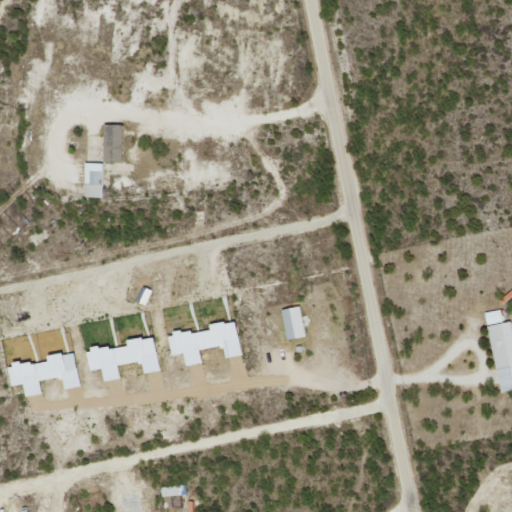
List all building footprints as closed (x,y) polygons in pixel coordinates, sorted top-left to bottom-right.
[(127,163),(128,126),(109,125),(108,162),(127,163)] [(107,198),(108,164),(89,163),(88,197),(107,198)] [(158,289),(148,284),(141,299),(151,304),(158,289)] [(290,338),(310,337),(307,306),(288,308),(290,338)] [(489,311),(491,323),(506,321),(504,309),(489,311)] [(249,354),(243,319),(217,323),(217,327),(173,333),(177,354),(189,352),(191,365),(208,363),(206,349),(229,345),(231,357),(249,354)] [(504,392),(511,390),(511,321),(492,325),(504,392)] [(166,370),(161,335),(135,339),(135,343),(92,349),(95,370),(107,368),(109,380),(126,378),(124,364),(147,361),(149,372),(166,370)] [(87,385),(81,351),(55,355),(55,358),(14,365),(17,385),(29,383),(31,396),(47,393),(45,380),(66,376),(69,388),(87,385)] [(165,485),(165,495),(186,494),(186,484),(165,485)]
